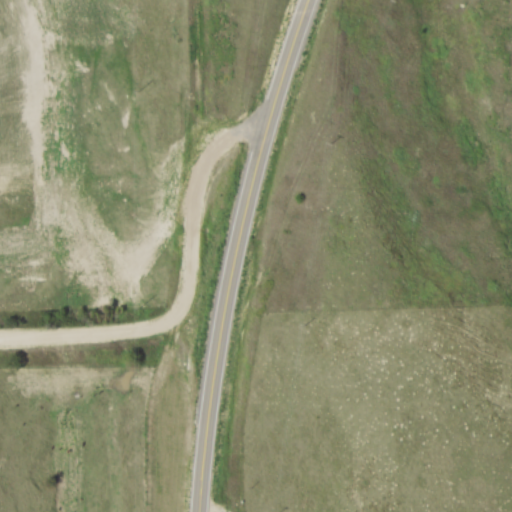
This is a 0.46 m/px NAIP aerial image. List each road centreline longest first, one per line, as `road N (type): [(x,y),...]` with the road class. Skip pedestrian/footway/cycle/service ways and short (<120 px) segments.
road 1 (secondary): [(197,511),(233,258),(308,0)]
road 2 (residential): [(272,111),(202,198),(184,294),(169,322),(135,335),(0,341)]
